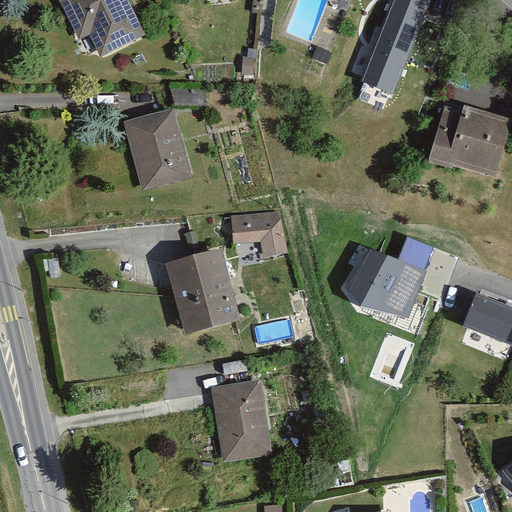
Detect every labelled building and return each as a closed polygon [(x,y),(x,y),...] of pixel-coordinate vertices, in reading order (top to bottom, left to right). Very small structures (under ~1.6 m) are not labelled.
[(123,0),(60,0),(93,59),(142,32),(123,0)] [(430,0),(394,0),(362,81),(393,93),(430,0)] [(176,103),(136,115),(158,190),(198,179),(176,103)] [(511,114),(460,104),(450,154),(511,166),(511,114)] [(264,206),(234,211),(238,236),(268,232),(264,206)] [(410,318),(427,269),(361,243),(339,288),(360,306),(410,318)] [(237,244),(182,261),(201,327),(257,310),(237,244)] [(511,306),(475,292),(461,329),(511,348),(511,306)] [(267,374),(222,381),(234,455),(278,447),(267,374)]
